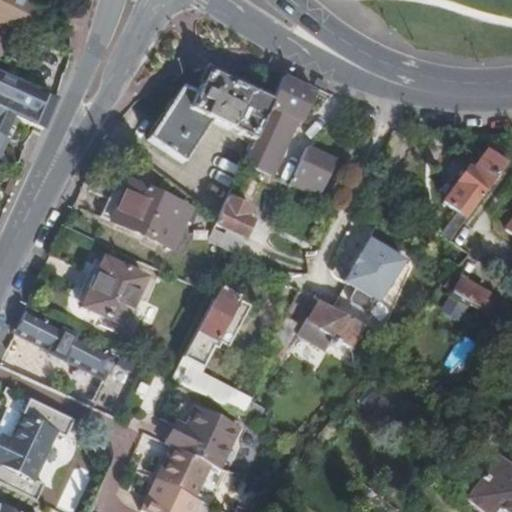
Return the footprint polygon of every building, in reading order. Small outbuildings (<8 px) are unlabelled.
[(0,0),(0,31),(21,40),(28,25),(38,30),(46,12),(21,0),(0,0)] [(0,114),(6,117),(38,131),(50,104),(1,81),(4,74),(0,71),(0,114)] [(251,144),(269,104),(204,74),(193,96),(180,90),(146,142),(181,165),(209,125),(251,144)] [(269,104),(251,144),(241,166),(249,170),(268,179),(294,123),(297,124),(305,108),(309,97),(312,92),(280,79),(269,104)] [(321,102),(309,97),(305,108),(316,113),(321,102)] [(127,156),(102,141),(93,163),(117,176),(127,156)] [(304,151),(291,179),(287,188),(312,199),(316,190),(322,193),(335,165),(304,151)] [(465,220),(504,165),(486,153),(471,173),(467,170),(442,204),(456,214),(465,220)] [(268,179),(249,170),(246,176),(266,185),(268,179)] [(170,251),(189,212),(117,179),(106,201),(117,206),(109,223),(170,251)] [(322,193),(316,190),(312,199),(318,202),(322,193)] [(225,200),(213,228),(242,241),(250,225),(244,221),(249,211),(225,200)] [(109,223),(117,206),(106,201),(99,218),(109,223)] [(448,243),(465,220),(456,214),(440,236),(448,243)] [(242,241),(213,228),(206,244),(233,258),(242,241)] [(330,311),(364,330),(376,309),(400,267),(363,245),(353,263),(359,266),(355,273),(349,270),(339,287),(342,290),(330,311)] [(102,260),(80,310),(122,328),(144,280),(102,260)] [(359,266),(353,263),(349,270),(355,273),(359,266)] [(458,280),(450,294),(478,311),(487,297),(458,280)] [(211,302),(181,359),(202,370),(216,343),(227,349),(249,308),(217,291),(211,302)] [(272,343),(281,348),(288,352),(297,338),(322,352),(322,355),(322,357),(323,358),(326,360),(329,360),(332,358),(340,344),(352,350),(360,361),(374,336),(364,330),(330,311),(315,303),(301,330),(284,321),(272,343)] [(489,318),(510,330),(511,325),(511,314),(497,305),(489,318)] [(13,336),(23,313),(15,309),(5,332),(13,336)] [(141,367),(117,355),(115,358),(23,313),(13,336),(47,352),(46,356),(63,364),(65,360),(105,379),(89,414),(114,426),(141,367)] [(227,349),(216,343),(202,370),(214,376),(227,349)] [(196,380),(176,370),(170,381),(241,416),(249,402),(212,384),(214,381),(199,374),(196,380)] [(5,452),(0,449),(0,487),(37,504),(44,489),(35,484),(58,435),(67,439),(72,427),(28,405),(21,418),(9,442),(5,452)] [(196,511),(201,503),(196,501),(211,469),(220,473),(241,430),(198,411),(189,431),(180,427),(169,449),(171,449),(155,483),(152,489),(148,496),(140,511),(196,511)] [(0,449),(5,452),(9,442),(0,438),(0,449)] [(497,461),(467,500),(482,511),(493,511),(496,509),(500,511),(511,511),(511,470),(511,471),(497,461)]
